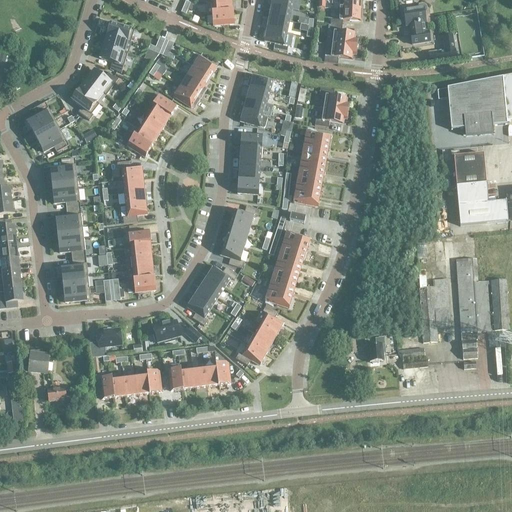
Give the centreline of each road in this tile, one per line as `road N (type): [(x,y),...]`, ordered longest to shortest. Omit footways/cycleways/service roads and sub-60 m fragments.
road 1 (residential): [(298,414),(299,361),(349,224),(382,0)]
road 2 (residential): [(0,450),(298,414)]
road 3 (residential): [(225,111),(195,121),(160,168),(166,281),(177,294)]
road 4 (unclassified): [(298,414),(511,394)]
road 5 (residential): [(44,322),(30,186),(0,130)]
road 6 (residential): [(225,111),(218,207),(177,294)]
road 7 (residential): [(94,0),(71,71),(0,114)]
road 8 (residential): [(177,294),(135,315),(44,322)]
